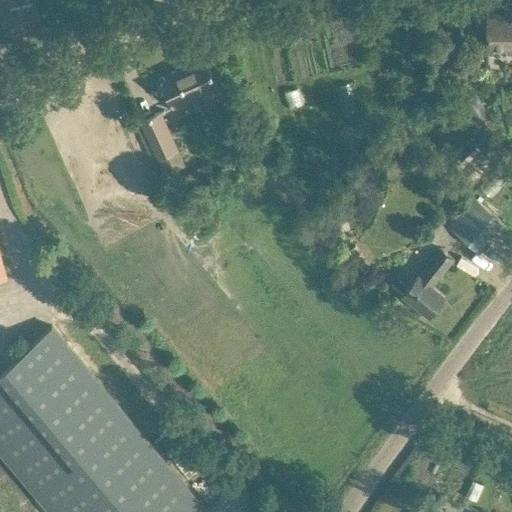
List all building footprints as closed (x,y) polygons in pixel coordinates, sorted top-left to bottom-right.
[(0,0),(0,24),(5,23),(8,34),(41,27),(34,0),(0,0)] [(509,56),(511,55),(511,11),(488,11),(488,49),(509,49),(509,56)] [(222,90),(206,55),(159,77),(174,108),(198,96),(200,101),(222,90)] [(454,91),(480,133),(481,134),(496,124),(469,81),(454,91)] [(162,111),(141,120),(163,172),(185,163),(162,111)] [(457,167),(475,184),(495,162),(477,145),(457,167)] [(474,197),(449,227),(478,251),(503,222),(474,197)] [(419,274),(403,293),(429,314),(445,295),(434,286),(445,272),(448,274),(462,256),(430,230),(415,249),(430,260),(419,274)] [(0,369),(0,450),(52,511),(203,511),(207,509),(52,325),(0,369)]
